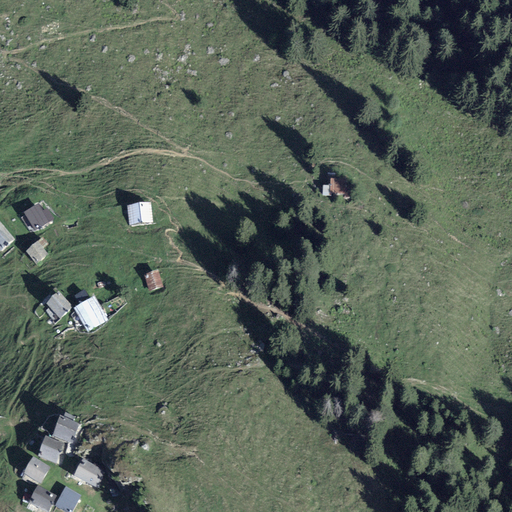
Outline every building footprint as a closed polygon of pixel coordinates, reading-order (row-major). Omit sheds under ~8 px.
[(350,184),(336,184),(335,197),(349,198),(350,184)] [(149,206),(129,208),(131,226),(151,224),(149,206)] [(38,207),(26,215),(36,230),(48,222),(38,207)] [(12,239),(0,226),(0,250),(12,239)] [(42,240),(28,253),(39,265),(46,257),(42,252),(48,247),(42,240)] [(158,275),(146,279),(150,292),(162,288),(158,275)] [(71,308),(59,296),(48,306),(60,319),(71,308)] [(94,300),(76,311),(89,331),(106,320),(94,300)] [(81,426),(58,420),(53,437),(76,444),(81,426)] [(68,446),(45,439),(39,457),(63,464),(68,446)] [(52,468),(29,459),(22,475),(44,484),(52,468)] [(108,470),(83,464),(77,482),(103,488),(108,470)] [(76,511),(82,494),(62,488),(56,508),(68,511),(76,511)] [(47,511),(54,497),(36,489),(28,509),(34,511),(47,511)]
